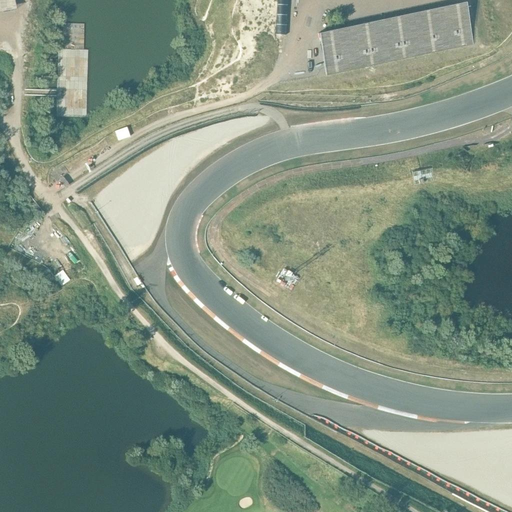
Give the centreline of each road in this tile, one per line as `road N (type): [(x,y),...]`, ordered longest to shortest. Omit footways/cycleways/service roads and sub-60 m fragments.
road 1 (track): [(46,194),(134,312),(242,404)]
road 2 (track): [(46,194),(167,119),(223,104),(275,77)]
road 3 (track): [(242,404),(359,479)]
